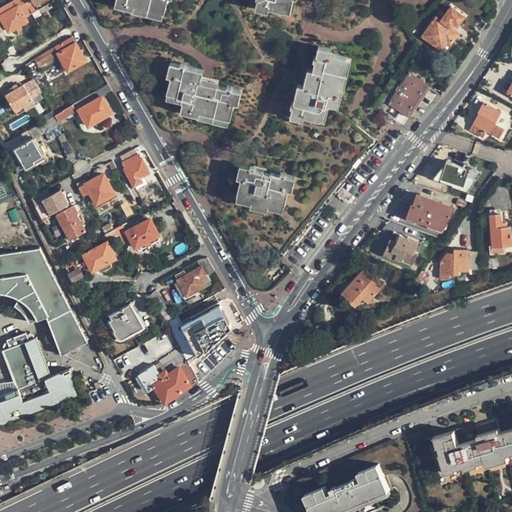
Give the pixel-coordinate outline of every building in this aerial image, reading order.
[(23,14),(15,0),(13,0),(0,7),(0,14),(9,31),(27,21),(23,14)] [(25,0),(15,0),(23,14),(31,9),(25,0)] [(32,12),(38,9),(36,5),(44,0),(25,0),(31,9),(32,12)] [(55,0),(54,0),(44,0),(36,5),(38,9),(55,0)] [(117,0),(116,5),(133,8),(134,5),(165,12),(167,0),(117,0)] [(257,0),(256,8),(269,11),(270,8),(285,11),(286,10),(288,11),(290,0),(257,0)] [(458,25),(465,15),(452,6),(445,14),(441,12),(423,35),(442,49),(446,43),(450,45),(459,32),(452,26),(454,23),(458,25)] [(472,27),(480,32),(487,22),(479,17),(472,27)] [(55,47),(59,55),(67,71),(86,61),(73,36),(55,46),(55,47)] [(293,107),(291,117),(303,120),(304,116),(320,120),(325,103),(339,106),(343,89),(340,88),(347,57),(331,53),(332,49),(319,46),(317,55),(316,55),(314,60),(316,60),(309,87),(299,84),(295,102),(293,102),(291,106),(293,107)] [(50,60),(59,55),(55,47),(45,53),(50,60)] [(40,66),(50,60),(45,53),(36,58),(40,66)] [(185,96),(181,111),(199,115),(201,111),(231,118),(235,102),(239,103),(241,91),(232,89),(232,87),(228,86),(227,87),(201,81),(203,70),(186,66),(186,64),(181,63),(181,65),(171,62),(167,75),(172,76),(167,92),(185,96)] [(399,90),(392,85),(377,105),(384,110),(395,117),(397,118),(402,111),(406,113),(426,84),(410,73),(399,90)] [(22,83),(24,86),(35,80),(34,77),(22,83)] [(12,85),(2,90),(15,114),(33,104),(29,97),(41,90),(35,80),(24,86),(22,83),(21,84),(14,88),(12,85)] [(104,97),(113,92),(108,84),(95,92),(98,97),(79,108),(89,126),(112,112),(104,97)] [(501,111),(485,101),(479,111),(480,112),(471,129),(483,136),(487,129),(500,136),(504,127),(495,122),(501,111)] [(303,120),(291,117),(304,140),(299,152),(308,172),(332,191),(374,139),(338,111),(339,106),(325,103),(320,120),(304,116),(303,120)] [(76,110),(73,104),(54,115),(58,120),(76,110)] [(499,124),(509,126),(511,112),(511,111),(503,109),(499,124)] [(390,125),(395,117),(384,110),(379,117),(390,125)] [(15,148),(22,159),(26,167),(36,162),(35,159),(43,155),(35,140),(40,137),(33,126),(4,143),(9,151),(15,148)] [(121,155),(124,160),(127,165),(125,167),(136,189),(149,183),(144,174),(150,171),(142,156),(140,157),(135,147),(121,155)] [(14,163),(22,159),(15,148),(9,151),(14,163)] [(116,165),(124,160),(121,155),(113,160),(116,165)] [(113,169),(117,167),(116,165),(113,160),(109,162),(113,169)] [(444,181),(470,190),(477,167),(468,163),(467,166),(456,162),(453,169),(449,168),(444,181)] [(252,200),(252,204),(268,208),(269,204),(283,208),(284,205),(285,206),(289,190),(292,191),(295,178),(286,176),(286,174),(282,173),(282,175),(272,173),(271,174),(265,173),(265,171),(255,169),(255,167),(251,166),(251,168),(241,165),(237,177),(242,178),(238,193),(238,194),(238,197),(252,200)] [(105,173),(84,184),(79,186),(84,196),(91,192),(97,203),(115,193),(105,173)] [(296,179),(295,178),(292,191),(289,190),(285,206),(284,205),(283,208),(269,204),(268,208),(252,204),(248,223),(284,252),(325,201),(296,179)] [(50,194),(47,189),(32,196),(36,205),(44,202),(50,214),(64,207),(56,191),(50,194)] [(442,227),(452,214),(455,206),(421,192),(416,204),(414,203),(409,215),(442,227)] [(74,205),(57,214),(70,239),(86,231),(77,214),(79,213),(74,205)] [(511,228),(511,226),(508,226),(503,226),(503,222),(502,213),(491,214),(493,245),(511,243),(511,228)] [(160,235),(151,218),(126,230),(135,248),(160,235)] [(104,234),(108,241),(120,235),(116,228),(104,234)] [(415,252),(420,240),(401,232),(400,234),(394,231),(385,254),(395,258),(396,256),(414,263),(418,253),(415,252)] [(108,241),(84,253),(87,259),(93,271),(99,267),(102,271),(113,265),(111,261),(117,258),(108,241)] [(0,289),(7,290),(12,292),(22,297),(17,304),(21,308),(25,312),(30,320),(48,314),(64,354),(89,341),(41,247),(0,252),(0,289)] [(454,249),(454,252),(447,252),(441,260),(441,277),(450,277),(451,273),(460,273),(460,269),(470,269),(471,249),(454,249)] [(79,263),(87,259),(84,253),(83,251),(74,256),(76,258),(79,263)] [(206,274),(214,269),(206,256),(175,273),(188,295),(210,283),(206,274)] [(85,275),(79,263),(76,258),(65,264),(74,281),(85,275)] [(363,296),(369,300),(386,280),(377,272),(374,274),(366,267),(343,293),(355,304),(363,296)] [(430,277),(422,271),(418,276),(412,284),(420,290),(430,277)] [(172,316),(157,289),(152,294),(166,320),(172,316)] [(181,322),(176,314),(172,316),(166,320),(171,329),(181,348),(190,364),(232,326),(219,301),(181,322)] [(123,338),(144,326),(131,303),(111,314),(113,318),(111,320),(115,328),(114,329),(118,336),(123,338)] [(7,345),(30,340),(28,332),(5,338),(7,345)] [(20,386),(0,393),(0,425),(1,426),(2,424),(82,395),(71,367),(53,374),(39,337),(6,349),(20,386)] [(156,386),(166,401),(167,401),(198,379),(190,364),(181,348),(161,360),(166,370),(161,373),(155,364),(139,374),(149,390),(156,386)] [(95,381),(98,388),(105,385),(105,382),(100,380),(95,381)] [(500,427),(480,432),(481,437),(460,443),(456,429),(440,433),(449,463),(464,459),(465,462),(487,456),(488,460),(509,454),(508,449),(511,447),(511,427),(502,430),(500,427)] [(326,484),(307,492),(314,511),(342,511),(392,492),(380,462),(361,470),(363,478),(359,480),(358,476),(353,478),(354,479),(338,486),(337,484),(333,486),(334,490),(329,492),(326,484)]
